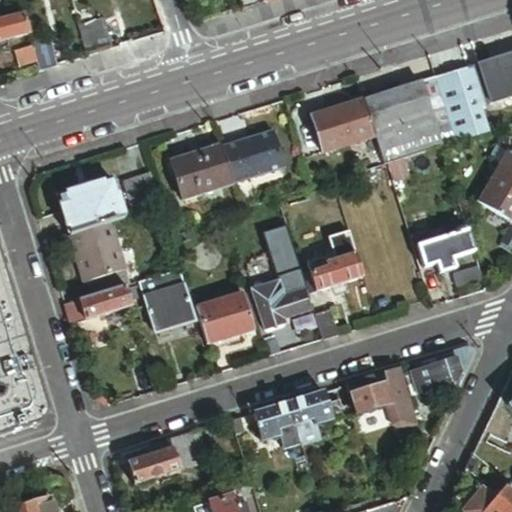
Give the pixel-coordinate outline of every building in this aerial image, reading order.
[(238,0),(242,11),(257,6),(255,0),(238,0)] [(20,3),(1,7),(5,21),(23,17),(20,3)] [(0,22),(0,45),(28,38),(23,17),(5,21),(0,22)] [(85,59),(111,51),(102,20),(77,28),(85,59)] [(38,74),(59,68),(52,41),(31,46),(38,74)] [(511,98),(511,55),(477,66),(488,102),(488,106),(511,98)] [(471,68),(482,104),(488,102),(477,66),(471,68)] [(478,108),(480,108),(483,107),(482,104),(471,68),(467,70),(435,79),(451,133),(483,124),(478,108)] [(440,148),(454,143),(451,133),(435,79),(421,83),(440,148)] [(407,158),(440,148),(421,83),(387,94),(407,158)] [(387,165),(407,158),(387,94),(363,102),(375,139),(383,166),(387,165)] [(375,139),(363,102),(339,109),(351,146),(375,139)] [(351,146),(339,109),(314,117),(325,154),(351,146)] [(454,143),(486,133),(483,124),(451,133),(454,143)] [(272,133),(220,148),(233,188),(283,171),(272,133)] [(233,188),(220,148),(169,164),(182,204),(233,188)] [(511,154),(508,152),(477,207),(511,226),(511,154)] [(160,204),(152,176),(124,185),(132,213),(160,204)] [(110,225),(125,220),(113,183),(59,200),(70,237),(110,225)] [(124,272),(110,225),(70,237),(90,300),(125,289),(120,274),(124,272)] [(309,297),(364,281),(349,234),(328,241),(333,258),(307,266),(310,276),(303,278),(309,297)] [(474,257),(468,236),(417,252),(424,272),(434,269),(437,278),(454,273),(452,264),(474,257)] [(0,439),(38,428),(44,417),(0,267),(0,396),(1,397),(2,400),(0,403),(0,439)] [(251,294),(279,285),(274,271),(247,279),(251,293),(251,294)] [(452,279),(456,291),(479,285),(475,272),(452,279)] [(196,321),(182,275),(144,287),(147,299),(144,300),(154,334),(196,321)] [(284,300),(279,285),(251,294),(264,334),(284,327),(283,323),(309,315),(302,294),(284,300)] [(131,309),(125,289),(90,300),(70,306),(76,327),(131,309)] [(198,311),(210,349),(256,334),(244,296),(198,311)] [(322,344),(338,339),(330,314),(314,318),(322,344)] [(468,352),(450,357),(451,364),(412,376),(418,397),(445,389),(464,383),(477,356),(468,352)] [(418,426),(402,372),(383,378),(385,386),(392,407),(387,408),(393,428),(399,432),(418,426)] [(376,388),(374,381),(346,389),(355,418),(387,408),(392,407),(385,386),(376,388)] [(449,402),(456,399),(464,383),(445,389),(449,402)] [(335,423),(326,395),(289,406),(296,428),(299,437),(316,432),(315,429),(335,423)] [(296,428),(289,406),(255,417),(263,445),(280,440),(282,439),(280,433),(296,428)] [(511,416),(493,407),(481,433),(509,446),(511,440),(511,416)] [(244,434),(240,421),(231,424),(235,437),(244,434)] [(299,437),(296,428),(280,433),(282,439),(280,440),(283,451),(301,446),(299,437)] [(204,467),(194,436),(121,458),(124,469),(130,467),(137,488),(204,467)] [(511,511),(511,490),(506,485),(482,511),(511,511)] [(193,511),(246,511),(244,505),(236,507),(233,500),(193,511)] [(55,511),(52,502),(19,511),(55,511)] [(402,511),(407,503),(383,510),(375,511),(402,511)]
